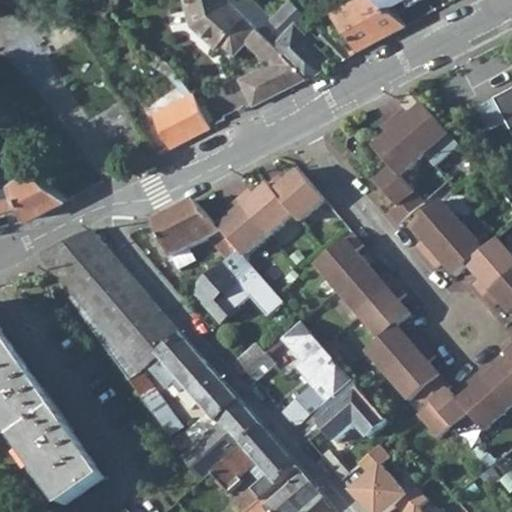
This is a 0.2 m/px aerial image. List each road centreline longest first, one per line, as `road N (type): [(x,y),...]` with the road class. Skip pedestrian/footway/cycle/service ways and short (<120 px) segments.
road 1 (residential): [(112,204),(123,246),(353,511)]
road 2 (residential): [(292,123),(467,333)]
road 3 (residential): [(292,123),(511,3)]
road 4 (residential): [(112,204),(292,123)]
road 5 (unknown): [(0,277),(98,420)]
road 6 (residential): [(0,252),(112,204)]
